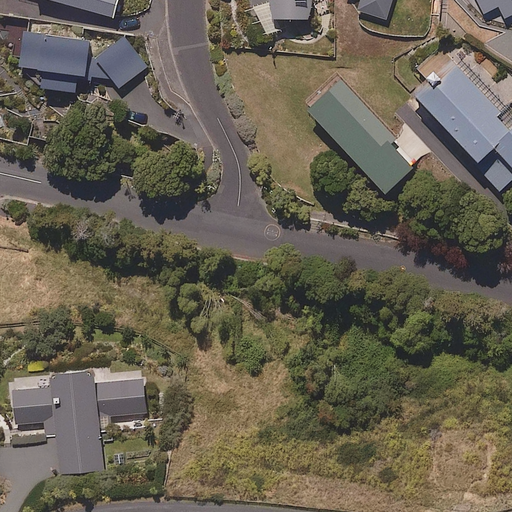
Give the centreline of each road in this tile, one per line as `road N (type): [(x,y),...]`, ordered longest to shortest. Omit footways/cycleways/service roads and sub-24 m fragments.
road 1 (residential): [(233,233),(511,293)]
road 2 (residential): [(233,233),(241,172),(194,58),(187,0)]
road 3 (residential): [(0,173),(233,233)]
